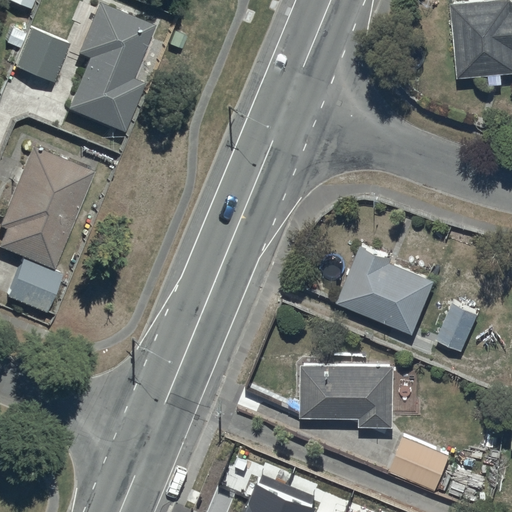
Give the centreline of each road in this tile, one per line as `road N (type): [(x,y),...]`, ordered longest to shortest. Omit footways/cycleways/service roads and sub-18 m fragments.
road 1 (tertiary): [(287,104),(150,438)]
road 2 (residential): [(511,187),(287,104)]
road 3 (residential): [(150,438),(0,376)]
